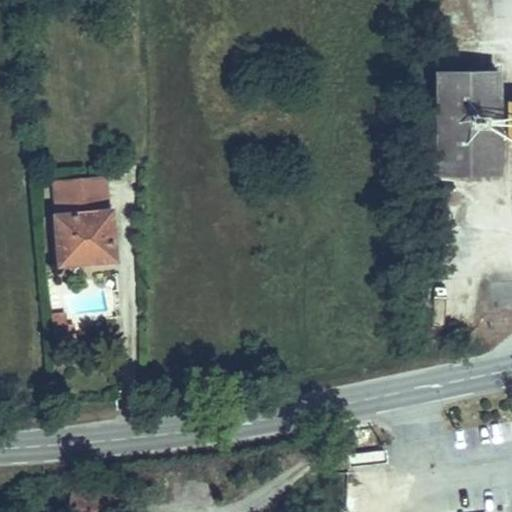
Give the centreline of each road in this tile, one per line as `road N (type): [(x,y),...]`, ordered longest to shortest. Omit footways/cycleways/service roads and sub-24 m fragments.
road 1 (primary): [(0,448),(231,424),(511,367)]
road 2 (unknown): [(402,511),(511,462)]
